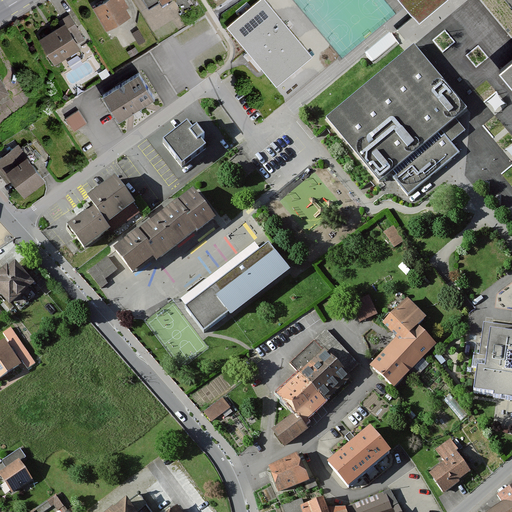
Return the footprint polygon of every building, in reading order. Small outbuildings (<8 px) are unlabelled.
[(123,0),(102,0),(91,6),(106,30),(132,16),(123,0)] [(140,0),(146,9),(159,0),(172,0),(181,14),(197,5),(193,0),(140,0)] [(402,0),(410,9),(415,14),(419,19),(442,0),(402,0)] [(67,21),(38,38),(53,63),(81,47),(67,21)] [(251,45),(266,64),(279,82),(292,73),(298,68),(309,59),(280,22),(251,45)] [(390,35),(366,55),(374,65),(398,44),(390,35)] [(405,52),(325,119),(378,182),(388,173),(406,194),(454,154),(437,134),(466,109),(413,46),(405,52)] [(139,70),(102,93),(118,119),(155,96),(139,70)] [(0,76),(0,98),(10,94),(0,76)] [(76,111),(64,118),(71,130),(84,122),(76,111)] [(187,124),(162,144),(182,169),(208,148),(202,141),(205,138),(198,129),(194,132),(187,124)] [(0,179),(1,181),(8,176),(23,195),(44,180),(17,144),(0,156),(0,179)] [(93,207),(110,231),(112,234),(141,212),(116,178),(87,199),(93,207)] [(129,238),(114,250),(134,275),(156,258),(159,262),(199,230),(200,232),(218,217),(193,186),(129,238)] [(84,249),(110,231),(93,207),(67,226),(84,249)] [(400,243),(391,228),(383,233),(392,248),(400,243)] [(255,243),(180,300),(186,308),(205,332),(228,314),(232,318),(290,273),(274,252),(268,245),(261,251),(255,243)] [(105,257),(85,273),(99,291),(105,285),(102,281),(115,271),(105,257)] [(16,264),(0,276),(0,298),(10,311),(37,289),(16,264)] [(375,316),(366,297),(349,306),(358,324),(375,316)] [(426,319),(407,301),(383,325),(391,334),(396,339),(382,353),(369,367),(393,390),(436,345),(418,327),(426,319)] [(11,328),(3,333),(6,337),(9,342),(21,361),(27,369),(35,363),(29,355),(23,345),(18,337),(11,328)] [(303,425),(351,381),(344,373),(355,363),(325,330),(288,364),(298,375),(277,395),(292,412),(271,431),(285,447),(306,428),(303,425)] [(476,368),(473,393),(496,396),(495,399),(511,401),(511,333),(492,331),(487,369),(476,368)] [(2,339),(0,340),(0,359),(11,352),(2,339)] [(0,377),(19,364),(11,352),(0,359),(0,377)] [(220,400),(202,414),(210,423),(228,409),(220,400)] [(504,418),(511,414),(511,406),(510,403),(500,407),(504,418)] [(370,429),(329,463),(349,488),(390,453),(370,429)] [(471,472),(449,439),(433,450),(442,463),(427,473),(441,493),(471,472)] [(296,456),(268,469),(280,495),(308,482),(296,456)] [(18,461),(0,472),(0,479),(10,495),(32,481),(18,461)] [(511,511),(511,487),(496,497),(501,505),(489,511),(511,511)] [(383,494),(346,509),(346,511),(383,511),(390,510),(383,494)] [(346,511),(346,509),(337,511),(326,511),(322,499),(298,507),(299,511),(346,511)] [(134,511),(125,500),(112,511),(134,511)]
